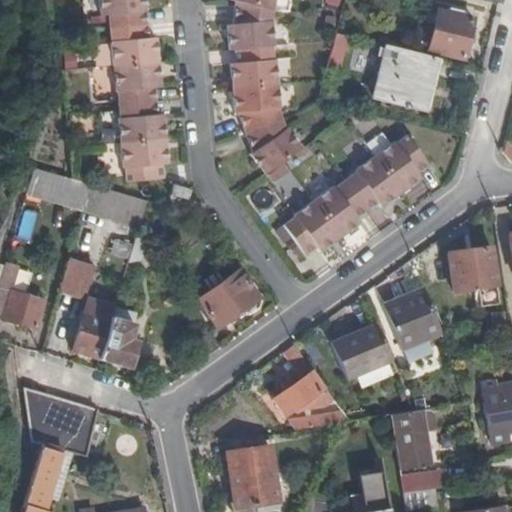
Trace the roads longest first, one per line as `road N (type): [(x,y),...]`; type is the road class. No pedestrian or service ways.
road 1 (unclassified): [(302,313),(205,180),(188,0)]
road 2 (residential): [(302,313),(475,189)]
road 3 (residential): [(169,411),(302,313)]
road 4 (unclassified): [(25,373),(169,411)]
road 5 (unclassified): [(511,48),(475,189)]
